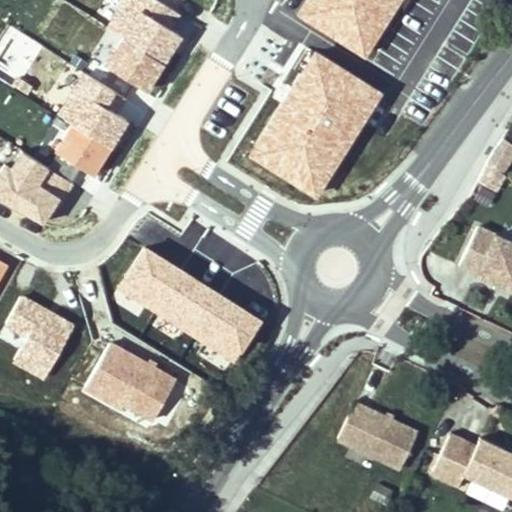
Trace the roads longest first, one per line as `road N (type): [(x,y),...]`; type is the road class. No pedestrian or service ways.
road 1 (residential): [(0,225),(43,249),(97,244),(148,188),(185,187),(296,260)]
road 2 (residential): [(318,227),(196,155),(189,129),(249,29),(247,0)]
road 3 (tertiary): [(199,511),(318,303)]
road 4 (tertiary): [(372,233),(511,55)]
road 5 (residential): [(376,288),(511,355)]
